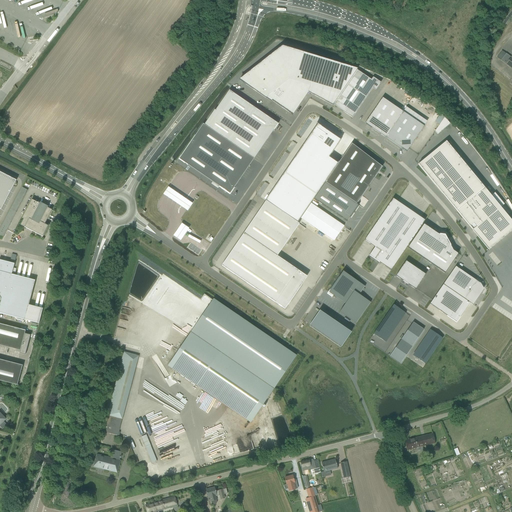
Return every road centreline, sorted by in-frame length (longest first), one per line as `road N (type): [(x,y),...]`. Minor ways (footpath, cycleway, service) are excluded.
road 1 (unclassified): [(339,257),(460,339),(491,300),(492,285),(468,246),(400,169)]
road 2 (unclassified): [(400,169),(363,136),(313,107),(305,110),(201,264)]
road 3 (residential): [(83,511),(358,440)]
road 4 (tertiary): [(130,198),(229,66),(256,7)]
road 5 (tertiary): [(242,0),(218,62),(121,193)]
road 6 (tertiary): [(41,471),(98,252)]
road 7 (unclassified): [(201,264),(291,325),(339,257)]
road 8 (primary): [(256,7),(325,20),(419,59)]
road 9 (primary): [(419,59),(367,25),(283,0)]
road 10 (primary): [(511,167),(467,103),(419,59)]
road 11 (unclassified): [(387,432),(511,383)]
